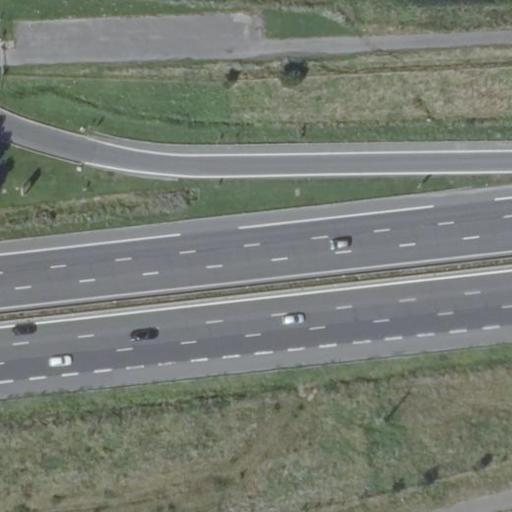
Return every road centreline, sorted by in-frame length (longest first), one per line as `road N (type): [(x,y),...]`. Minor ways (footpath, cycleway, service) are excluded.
road 1 (motorway): [(511,162),(195,167),(115,157),(0,124)]
road 2 (motorway): [(0,354),(511,296)]
road 3 (motorway): [(511,223),(0,280)]
road 4 (unclassified): [(255,51),(100,0)]
